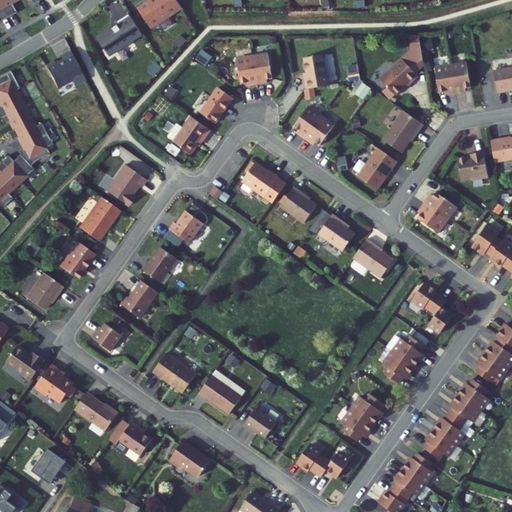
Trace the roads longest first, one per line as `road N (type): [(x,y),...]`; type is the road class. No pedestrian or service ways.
road 1 (residential): [(327,511),(205,422),(165,414),(62,341),(170,187),(204,179),(242,129),(258,130),(387,221)]
road 2 (residential): [(341,511),(487,299),(387,221)]
road 3 (residential): [(387,221),(454,124),(511,113)]
